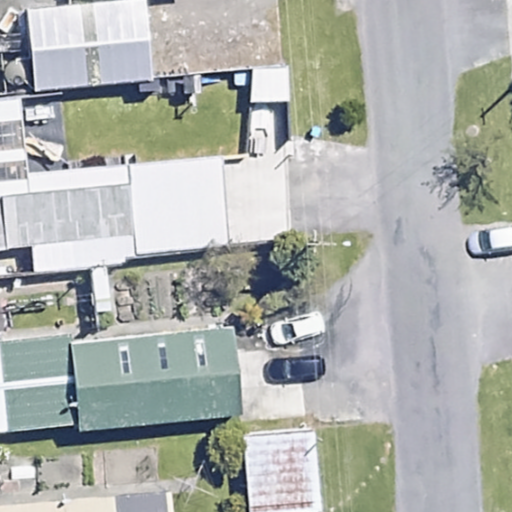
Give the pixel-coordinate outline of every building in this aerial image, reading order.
[(119,0),(74,0),(12,6),(19,85),(126,75),(119,0)] [(275,70),(269,0),(182,0),(154,2),(160,80),(275,70)] [(0,252),(88,246),(84,184),(0,190),(0,252)] [(0,444),(224,424),(215,326),(0,344),(0,444)] [(315,511),(312,431),(242,433),(245,511),(315,511)] [(112,511),(110,489),(0,497),(0,511),(112,511)]
